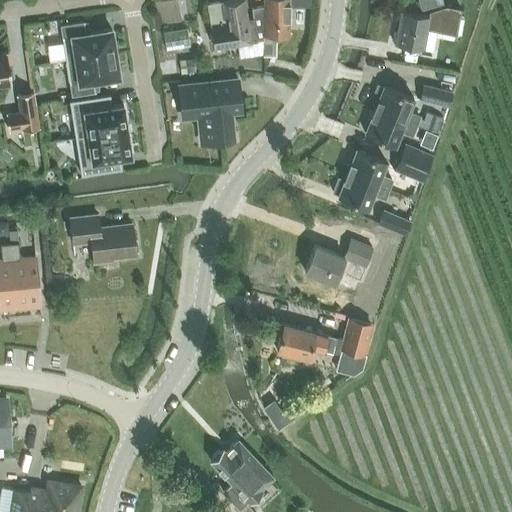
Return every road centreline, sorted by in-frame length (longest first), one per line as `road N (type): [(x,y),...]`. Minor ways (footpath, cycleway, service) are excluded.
road 1 (tertiary): [(142,422),(189,353),(221,209),(313,93),(337,0)]
road 2 (residential): [(133,0),(154,154)]
road 3 (residential): [(142,422),(68,389),(0,377)]
